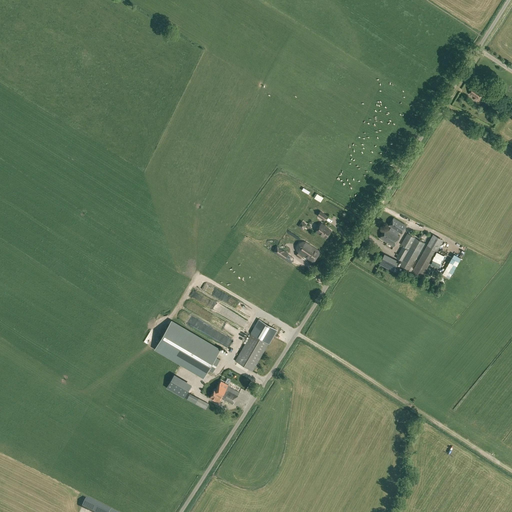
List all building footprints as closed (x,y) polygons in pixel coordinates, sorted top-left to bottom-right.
[(474,99),(476,101),(477,99),(482,92),(474,86),(469,94),(475,98),(474,99)] [(484,103),(490,107),(495,101),(488,96),(488,97),(487,96),(484,101),(484,102),(484,103)] [(314,196),(321,201),(325,196),(317,192),(314,196)] [(318,215),(324,220),(328,215),(321,211),(318,215)] [(391,226),(389,229),(397,234),(399,231),(402,233),(406,225),(394,217),(389,225),(391,226)] [(316,231),(326,238),(332,230),(328,227),(329,226),(322,222),(316,231)] [(380,238),(394,246),(400,236),(397,234),(389,229),(386,228),(380,238)] [(412,273),(421,278),(437,250),(443,239),(434,234),(427,244),(412,273)] [(399,266),(409,271),(419,255),(417,254),(417,253),(419,254),(423,248),(421,247),(422,244),(407,235),(402,245),(403,246),(403,247),(402,247),(396,258),(402,261),(399,266)] [(303,255),(313,262),(320,252),(306,242),(299,253),(297,255),(301,258),(303,255)] [(272,251),(286,259),(289,254),(275,246),(272,251)] [(448,279),(462,253),(454,249),(445,267),(444,266),(442,271),(446,272),(443,276),(448,279)] [(396,272),(399,267),(397,266),(399,260),(385,253),(379,264),(396,272)] [(432,260),(436,266),(443,260),(438,255),(432,260)] [(236,361),(253,371),(277,330),(260,319),(236,361)] [(172,321),(156,348),(204,377),(208,369),(213,372),(220,359),(215,357),(220,349),(172,321)] [(215,390),(210,397),(219,402),(221,398),(233,404),(239,393),(228,386),(229,385),(221,381),(216,390),(215,390)] [(187,399),(206,409),(209,403),(190,393),(187,399)] [(82,507),(92,511),(115,511),(86,498),(82,507)]
